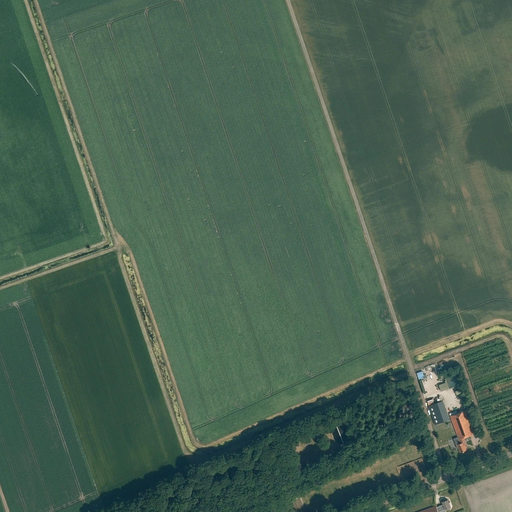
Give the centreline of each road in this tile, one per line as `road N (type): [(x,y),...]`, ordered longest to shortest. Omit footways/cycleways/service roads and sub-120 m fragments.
road 1 (track): [(430,428),(287,0)]
road 2 (unclassified): [(357,511),(511,454)]
